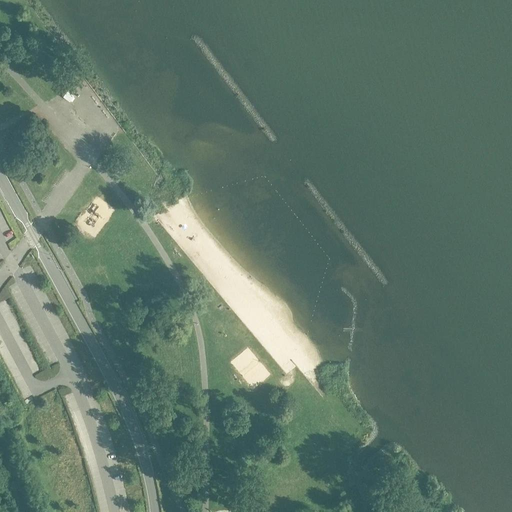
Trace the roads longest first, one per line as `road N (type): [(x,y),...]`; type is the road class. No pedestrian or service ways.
road 1 (secondary): [(0,174),(131,424),(154,511)]
road 2 (unclassified): [(115,511),(77,385),(60,378)]
